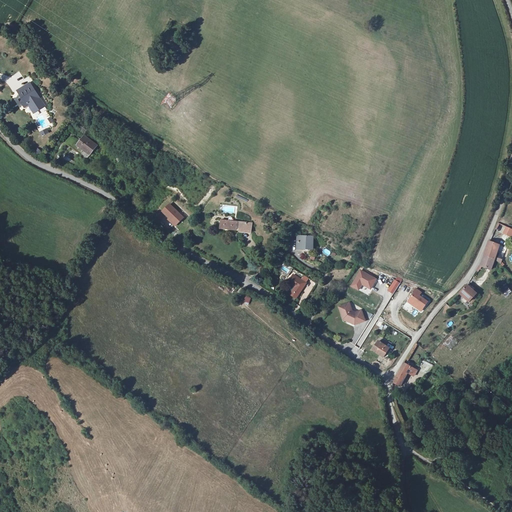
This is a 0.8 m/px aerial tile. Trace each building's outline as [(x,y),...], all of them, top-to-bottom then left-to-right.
[(17,91),(22,98),(27,106),(28,105),(34,114),(41,109),(36,101),(40,98),(30,83),(17,91)] [(45,106),(40,98),(36,101),(41,109),(45,106)] [(84,136),(77,146),(81,149),(90,155),(97,146),(84,136)] [(57,163),(60,164),(59,166),(72,172),(74,167),(66,162),(67,162),(60,158),(57,163)] [(170,217),(176,223),(183,217),(169,203),(162,211),(169,218),(170,217)] [(168,219),(175,225),(176,223),(170,217),(169,218),(168,219)] [(220,229),(225,229),(225,228),(236,229),(236,228),(240,228),(239,230),(251,232),(252,223),(221,220),(220,229)] [(511,229),(507,227),(503,233),(511,237),(511,229)] [(312,249),(312,237),(298,237),(298,248),(312,249)] [(484,255),(495,259),(499,245),(489,241),(484,255)] [(322,252),(328,256),(331,252),(325,248),(322,252)] [(484,255),(480,265),(482,266),(491,270),(495,259),(484,255)] [(376,279),(360,271),(352,286),(359,290),(362,284),(371,288),(376,279)] [(306,283),(293,275),(288,283),(295,287),(291,295),(296,299),(306,283)] [(394,293),(400,283),(395,279),(389,290),(394,293)] [(460,293),(470,301),(477,293),(467,285),(460,293)] [(421,293),(416,289),(413,292),(414,293),(408,302),(412,305),(414,305),(415,307),(421,311),(428,302),(419,296),(421,293)] [(349,303),(339,307),(343,320),(347,319),(353,321),(355,324),(365,321),(362,310),(356,312),(352,311),(349,303)] [(380,354),(380,355),(384,357),(389,348),(378,341),(373,350),(380,354)] [(394,382),(401,386),(407,373),(414,376),(417,370),(404,363),(394,382)]
